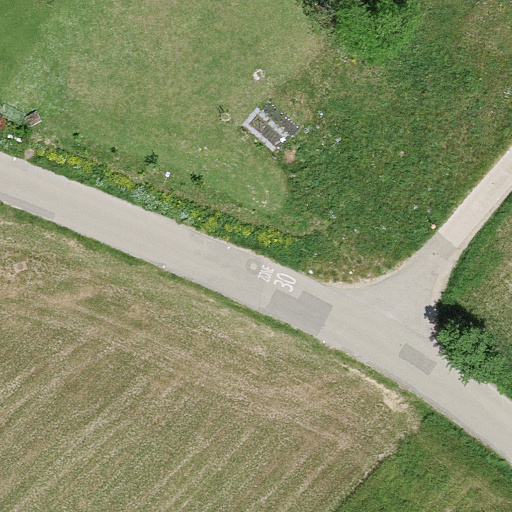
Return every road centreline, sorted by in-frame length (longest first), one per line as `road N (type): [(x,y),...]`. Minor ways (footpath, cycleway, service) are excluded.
road 1 (tertiary): [(0,178),(347,313),(393,337),(511,432)]
road 2 (track): [(393,337),(511,179)]
